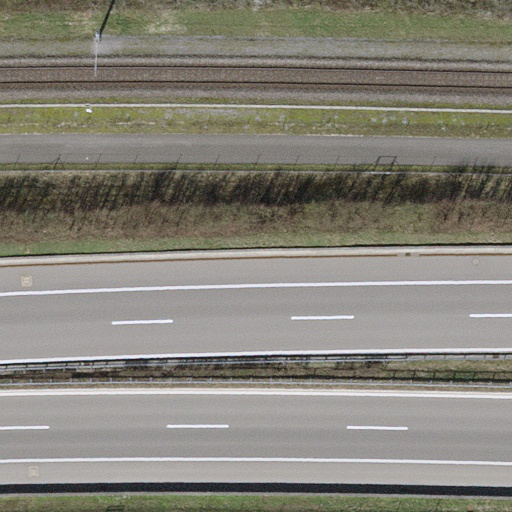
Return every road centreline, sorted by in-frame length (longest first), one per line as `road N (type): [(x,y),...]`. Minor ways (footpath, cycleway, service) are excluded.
road 1 (motorway): [(511,317),(0,326)]
road 2 (motorway): [(0,429),(511,431)]
